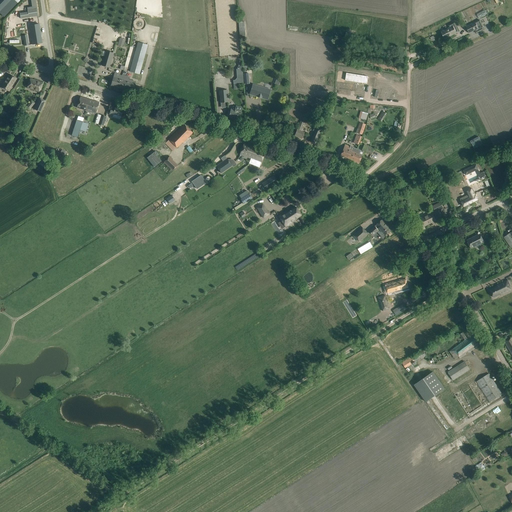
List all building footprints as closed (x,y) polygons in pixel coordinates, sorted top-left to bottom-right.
[(17,3),(18,3),(20,0),(19,0),(0,0),(0,13),(4,17),(17,3)] [(38,16),(37,9),(33,9),(27,10),(28,12),(20,13),(21,18),(38,16)] [(480,20),(466,27),(469,33),(474,30),(476,33),(484,29),(480,20)] [(454,22),(448,25),(449,28),(441,32),(445,39),(457,33),(456,32),(459,31),(454,22)] [(30,25),(33,44),(42,43),(39,24),(30,25)] [(103,28),(100,40),(93,38),(92,42),(104,45),(106,36),(105,36),(107,29),(103,28)] [(147,45),(138,42),(130,71),(138,73),(147,45)] [(114,53),(112,53),(106,51),(102,65),(109,67),(114,53)] [(237,80),(234,80),(234,83),(237,83),(243,83),(242,69),(236,69),(237,80)] [(340,72),(338,84),(350,86),(350,81),(360,83),(361,75),(340,72)] [(112,83),(111,85),(112,86),(121,88),(123,80),(123,79),(121,78),(122,75),(115,73),(112,81),(112,83)] [(10,74),(2,87),(10,92),(13,87),(11,86),(16,78),(10,74)] [(123,80),(121,88),(122,89),(133,92),(134,87),(136,82),(129,80),(130,77),(126,76),(122,75),(121,78),(123,79),(123,80)] [(42,82),(30,78),(27,88),(39,92),(42,82)] [(377,98),(386,99),(386,93),(385,93),(386,89),(392,90),(394,80),(376,78),(375,83),(379,83),(379,88),(382,88),(382,93),(378,92),(377,98)] [(270,90),(253,84),(250,94),(258,96),(258,97),(261,98),(267,99),(270,90)] [(228,90),(219,90),(220,103),(228,102),(227,98),(228,98),(228,90)] [(46,100),(39,97),(34,109),(40,111),(46,100)] [(77,108),(86,111),(90,100),(80,97),(77,108)] [(90,100),(86,111),(96,114),(99,103),(90,100)] [(110,112),(109,114),(112,115),(113,115),(112,117),(120,119),(121,116),(122,115),(123,110),(115,107),(112,106),(111,109),(110,112)] [(229,117),(237,119),(238,113),(240,113),(241,109),(235,107),(234,111),(231,110),(230,112),(229,112),(228,115),(229,116),(229,117)] [(381,113),(379,117),(377,119),(382,122),(386,113),(382,111),(381,113)] [(80,130),(81,126),(83,122),(77,120),(71,136),(78,138),(80,130)] [(300,121),(296,131),(294,135),(302,139),(305,132),(301,131),(305,123),(300,121)] [(356,132),(363,135),(366,124),(360,122),(356,132)] [(184,124),(179,129),(169,139),(177,147),(182,142),(182,143),(193,133),(184,124)] [(315,132),(310,142),(315,144),(322,129),(319,128),(317,132),(315,132)] [(356,134),(353,143),(359,145),(362,137),(356,134)] [(76,141),(67,138),(64,147),(73,150),(76,141)] [(240,154),(251,159),(255,148),(244,143),(240,154)] [(340,155),(350,159),(354,152),(353,151),(354,148),(357,149),(354,147),(353,149),(350,148),(350,147),(345,144),(340,155)] [(362,150),(371,154),(373,150),(364,145),(362,150)] [(255,148),(251,159),(261,163),(265,151),(255,148)] [(358,149),(357,149),(354,148),(353,151),(354,152),(350,159),(359,163),(362,156),(359,154),(360,150),(358,149)] [(170,156),(169,157),(164,162),(173,171),(178,165),(172,160),(173,159),(170,156)] [(217,166),(221,173),(231,166),(227,159),(223,162),(217,166)] [(475,165),(464,170),(466,175),(478,169),(475,165)] [(201,175),(192,181),(197,189),(206,182),(201,175)] [(274,176),(262,184),(266,190),(278,182),(274,176)] [(461,201),(462,202),(464,207),(478,200),(475,194),(472,188),(466,191),(469,197),(461,201)] [(242,202),(234,208),(236,210),(250,201),(250,200),(252,199),(247,191),(239,196),(241,199),(240,199),(242,202)] [(175,200),(171,195),(166,198),(170,204),(175,200)] [(433,206),(433,207),(435,212),(421,219),(424,226),(436,220),(435,219),(436,218),(440,216),(440,214),(439,212),(438,210),(443,208),(440,202),(433,206)] [(263,204),(256,208),(263,218),(269,214),(263,204)] [(292,209),(288,212),(287,210),(278,215),(280,218),(285,227),(290,224),(296,221),(295,220),(301,216),(296,207),(292,209)] [(380,229),(382,231),(385,235),(392,230),(382,219),(369,231),(373,235),(379,230),(380,229)] [(487,227),(492,237),(498,234),(492,224),(487,227)] [(354,236),(359,242),(368,233),(363,228),(354,236)] [(467,240),(471,248),(484,241),(480,234),(467,240)] [(370,242),(361,248),(363,252),(372,246),(370,242)] [(409,289),(406,278),(385,284),(388,295),(392,294),(392,293),(395,292),(395,293),(398,292),(398,291),(399,291),(400,291),(409,289)] [(504,289),(509,286),(507,280),(497,285),(497,286),(490,289),(494,297),(500,294),(500,295),(506,292),(504,289)] [(388,305),(385,295),(379,297),(383,311),(389,309),(389,308),(388,305)] [(463,332),(459,335),(462,339),(464,337),(466,339),(453,348),(454,349),(450,351),(455,359),(459,356),(460,358),(466,354),(465,353),(468,351),(469,352),(476,347),(480,344),(474,333),(467,338),(463,332)] [(427,356),(423,349),(402,362),(405,368),(413,364),(414,365),(416,363),(416,362),(427,356)] [(431,358),(434,364),(449,357),(446,351),(431,358)] [(448,372),(453,380),(470,369),(465,361),(448,372)] [(445,389),(433,372),(414,385),(426,402),(445,389)] [(489,373),(485,376),(477,381),(490,402),(502,394),(489,373)] [(480,472),(486,468),(482,462),(476,465),(480,472)]
